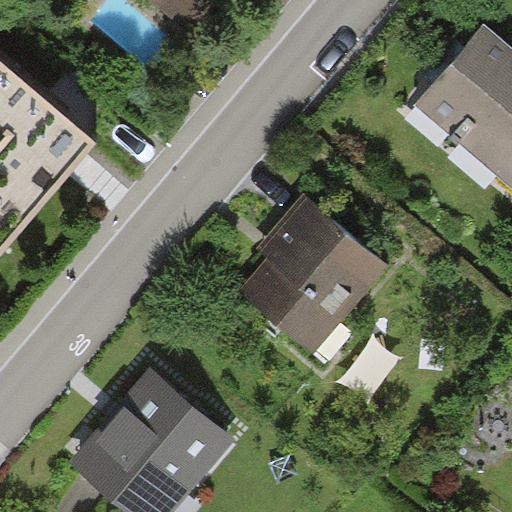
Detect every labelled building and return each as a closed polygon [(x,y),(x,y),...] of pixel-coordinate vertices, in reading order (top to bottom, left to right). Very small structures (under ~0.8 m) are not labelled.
[(150,0),(193,37),(225,0),(150,0)] [(511,44),(488,25),(418,109),(511,185),(511,44)] [(0,251),(99,135),(0,51),(0,251)] [(394,272),(310,201),(237,287),(321,358),(394,272)] [(158,373),(82,463),(139,511),(172,511),(235,438),(158,373)]
